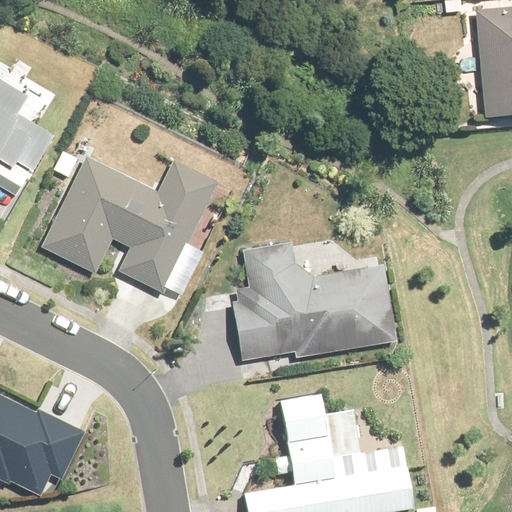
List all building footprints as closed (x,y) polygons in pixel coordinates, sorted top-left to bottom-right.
[(511,8),(476,11),(485,120),(511,117),(511,8)] [(120,271),(162,293),(166,286),(182,295),(203,254),(187,245),(217,186),(175,164),(159,194),(88,157),(42,247),(94,274),(112,239),(131,249),(120,271)] [(236,305),(244,360),(297,352),(298,359),(399,343),(388,268),(312,280),(311,270),(299,272),(295,246),(246,254),(251,289),(239,291),(241,304),(236,305)] [(278,459),(281,475),(296,472),(299,488),(247,496),(249,511),(392,511),(415,508),(405,449),(361,456),(354,413),(326,417),(322,396),(285,402),(293,457),(278,459)] [(0,481),(10,486),(13,481),(54,501),(86,435),(42,414),(40,417),(0,397),(0,481)]
